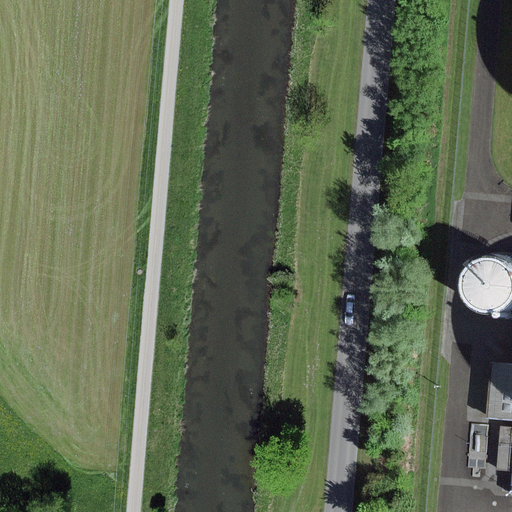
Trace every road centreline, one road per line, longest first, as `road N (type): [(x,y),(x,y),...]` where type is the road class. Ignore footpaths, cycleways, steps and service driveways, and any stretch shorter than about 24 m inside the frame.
road 1 (unclassified): [(337,511),(384,0)]
road 2 (track): [(178,0),(136,511)]
